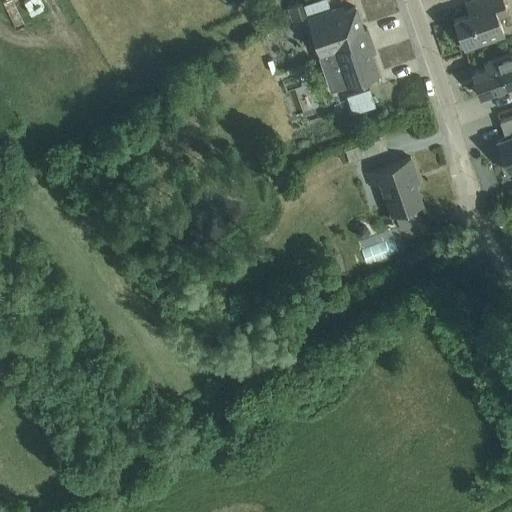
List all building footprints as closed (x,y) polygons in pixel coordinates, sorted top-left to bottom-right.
[(499,14),(508,11),(504,0),(472,0),(471,0),(475,11),(454,19),(465,50),(506,35),(499,14)] [(303,2),(288,7),(292,20),(307,15),(303,2)] [(336,52),(347,85),(378,74),(369,49),(373,47),(366,28),(363,29),(355,7),(345,11),(343,7),(307,19),(320,58),(336,52)] [(487,68),(472,73),(480,96),(511,84),(511,52),(485,62),(487,68)] [(307,111),(324,104),(316,84),(298,92),(307,111)] [(497,141),(507,171),(511,169),(511,116),(500,121),(506,138),(497,141)] [(380,182),(391,214),(422,204),(413,178),(417,177),(410,157),(364,173),(369,186),(380,182)] [(358,235),(363,237),(367,235),(369,231),(367,226),(363,224),(358,226),(356,231),(358,235)] [(369,264),(409,251),(401,226),(361,239),(369,264)]
